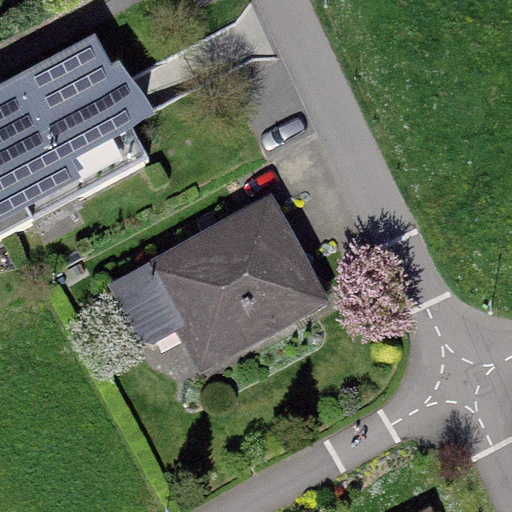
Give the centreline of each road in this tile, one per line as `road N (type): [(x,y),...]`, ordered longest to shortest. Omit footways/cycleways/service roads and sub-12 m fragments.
road 1 (residential): [(279,0),(456,384)]
road 2 (residential): [(221,511),(456,384)]
road 3 (residential): [(456,384),(511,507)]
